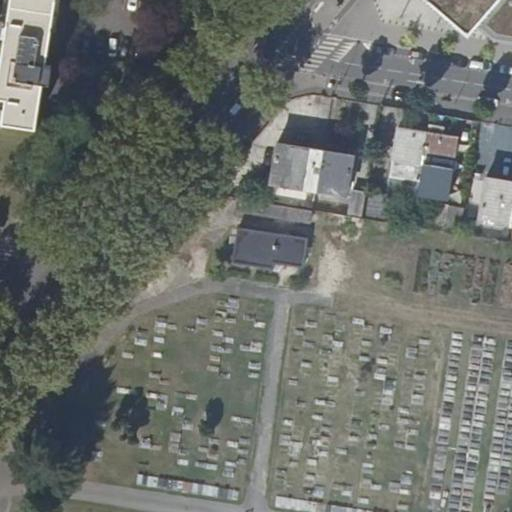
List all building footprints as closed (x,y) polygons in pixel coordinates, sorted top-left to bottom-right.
[(10,0),(10,4),(0,67),(0,97),(5,98),(2,123),(36,128),(42,84),(49,85),(53,66),(45,65),(54,11),(55,0),(10,0)] [(511,0),(443,0),(490,40),(511,43),(511,0)] [(443,124),(428,122),(427,125),(419,179),(448,183),(454,135),(442,133),(443,124)] [(419,179),(427,125),(411,123),(410,128),(398,126),(391,175),(419,179)] [(318,188),(324,147),(275,140),(270,181),(318,188)] [(354,152),(324,147),(318,188),(346,192),(354,152)] [(511,222),(511,180),(485,176),(478,218),(511,222)] [(363,215),(367,193),(352,191),(348,213),(363,215)] [(382,218),(385,199),(385,193),(369,191),(366,216),(382,218)] [(314,209),(238,196),(236,214),(312,226),(314,209)] [(382,220),(402,223),(404,203),(385,199),(382,218),(382,220)] [(428,228),(445,231),(445,228),(447,204),(432,201),(428,228)] [(447,204),(445,228),(461,230),(462,207),(447,204)] [(303,269),(308,240),(237,228),(232,265),(273,271),(274,265),(303,269)]
